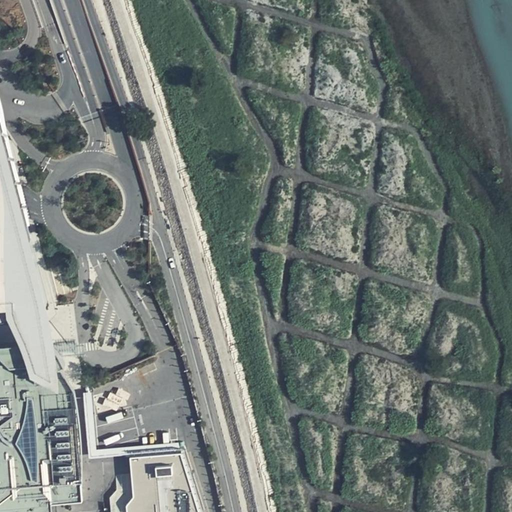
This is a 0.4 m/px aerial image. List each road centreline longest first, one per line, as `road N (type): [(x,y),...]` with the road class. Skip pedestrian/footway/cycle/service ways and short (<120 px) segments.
road 1 (unclassified): [(89,159),(63,170),(50,194),(54,222),(80,243),(109,242),(129,225),(135,199),(125,175)]
road 2 (unclassified): [(125,175),(71,0)]
road 3 (unclassified): [(55,0),(97,124),(89,159)]
